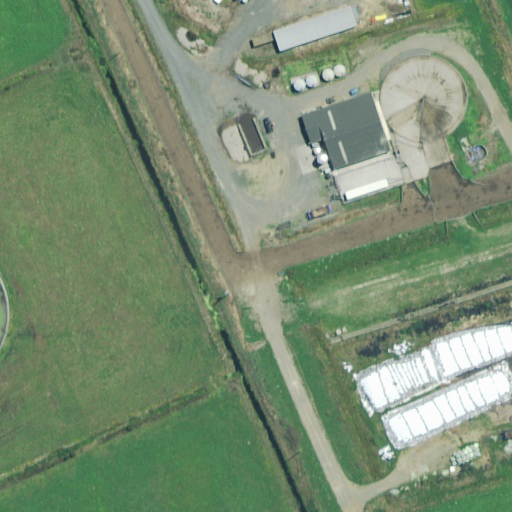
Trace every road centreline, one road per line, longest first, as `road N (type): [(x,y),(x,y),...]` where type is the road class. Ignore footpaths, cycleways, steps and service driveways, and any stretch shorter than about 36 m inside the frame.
road 1 (unclassified): [(242,266),(122,0)]
road 2 (residential): [(353,511),(242,266)]
